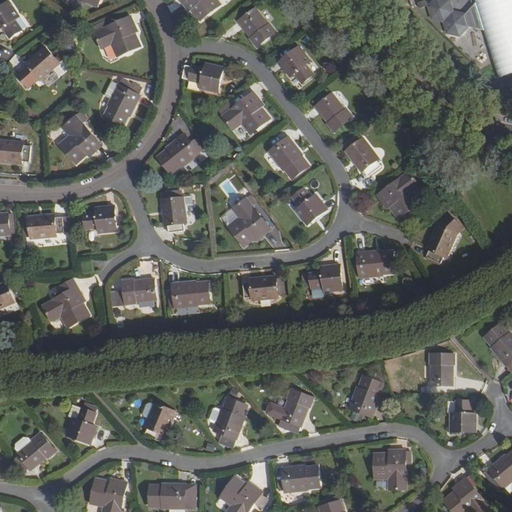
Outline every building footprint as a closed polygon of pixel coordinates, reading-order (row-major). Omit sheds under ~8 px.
[(180,0),(185,6),(188,3),(192,10),(201,21),(221,6),(216,0),(180,0)] [(453,12),(450,1),(445,0),(436,0),(430,7),(433,19),(445,22),(448,33),(460,36),(468,27),(465,15),(453,12)] [(22,30),(15,20),(19,17),(9,2),(0,7),(0,30),(3,29),(10,39),(22,30)] [(256,9),(239,22),(244,28),(246,27),(254,37),(252,39),(251,39),(257,48),(277,33),(271,24),(269,26),(256,9)] [(95,32),(95,33),(100,46),(111,41),(113,44),(118,57),(141,46),(135,33),(133,27),(136,25),(132,17),(108,27),(105,28),(103,23),(93,27),(95,32)] [(246,27),(244,28),(252,39),(254,37),(246,27)] [(315,75),(307,65),(311,62),(300,47),(280,63),(291,78),(295,75),(303,84),(315,75)] [(55,59),(46,48),(26,65),(28,67),(18,76),(29,89),(39,80),(41,81),(54,70),(60,65),(60,64),(55,59)] [(59,55),(55,59),(60,64),(64,60),(59,55)] [(64,62),(60,65),(54,70),(60,77),(70,69),(64,62)] [(205,69),(187,66),(184,79),(189,80),(189,81),(202,84),(201,89),(219,93),(224,68),(206,64),(205,69)] [(105,118),(123,127),(129,116),(130,113),(132,114),(141,96),(140,95),(135,92),(138,85),(133,83),(132,85),(122,80),(119,85),(112,100),(108,106),(110,106),(105,118)] [(112,100),(119,85),(112,82),(105,96),(112,100)] [(143,88),(138,85),(135,92),(140,95),(143,88)] [(321,103),(316,108),(321,114),(323,112),(331,122),(329,124),(328,125),(334,133),(354,117),(347,109),(346,110),(333,94),(332,95),(328,91),(318,99),(321,103)] [(234,108),(223,117),(232,128),(241,121),(243,123),(252,135),(272,120),(263,108),(258,102),(260,100),(254,92),(234,108)] [(218,111),(223,117),(234,108),(229,102),(218,111)] [(323,112),(321,114),(329,124),(331,122),(323,112)] [(60,146),(77,164),(87,155),(93,150),(95,153),(102,146),(76,116),(65,125),(73,134),(71,136),(60,146)] [(241,121),(232,128),(234,131),(243,123),(241,121)] [(65,125),(63,128),(71,136),(73,134),(65,125)] [(194,145),(185,134),(170,146),(171,148),(168,150),(158,158),(171,175),(181,167),(183,168),(201,153),(198,151),(194,145)] [(364,139),(363,139),(359,134),(344,146),(347,151),(347,152),(353,159),(363,172),(365,171),(369,177),(382,167),(378,161),(380,159),(364,139)] [(293,180),(310,167),(302,157),(300,154),(301,153),(289,138),(270,153),(284,171),(286,170),(293,180)] [(201,140),(194,145),(198,151),(205,145),(201,140)] [(32,147),(24,146),(24,144),(0,141),(0,162),(23,165),(23,162),(30,163),(32,147)] [(410,171),(377,196),(383,203),(386,201),(391,208),(399,219),(419,204),(410,193),(408,190),(418,183),(410,171)] [(420,185),(418,183),(408,190),(410,193),(420,185)] [(305,189),(302,186),(291,194),(293,197),(293,198),(301,208),(296,211),(308,226),(328,210),(316,195),(312,198),(305,189)] [(183,199),(182,199),(181,192),(162,194),(163,201),(162,201),(165,227),(167,226),(168,234),(185,232),(184,224),(186,224),(183,199)] [(222,219),(245,247),(256,239),(262,234),(264,237),(271,230),(253,207),(258,203),(251,195),(222,219)] [(193,196),(185,197),(186,206),(194,205),(193,196)] [(97,213),(85,214),(85,215),(85,218),(79,219),(80,228),(86,227),(87,229),(99,228),(100,233),(118,231),(116,206),(97,208),(97,213)] [(0,235),(9,235),(11,235),(11,233),(16,232),(14,214),(9,214),(0,214),(0,235)] [(63,217),(55,218),(55,215),(29,217),(29,220),(23,220),(25,237),(31,237),(31,239),(57,237),(57,234),(64,234),(64,233),(63,218),(63,217)] [(70,217),(63,218),(64,233),(72,233),(70,217)] [(442,221),(440,227),(438,226),(428,250),(430,250),(427,258),(442,264),(445,257),(447,258),(457,234),(455,233),(458,227),(442,221)] [(11,235),(9,235),(9,241),(17,240),(16,232),(11,233),(11,235)] [(459,246),(455,255),(462,258),(466,249),(459,246)] [(396,273),(395,252),(382,254),(378,254),(378,252),(358,254),(359,261),(355,261),(357,279),(384,276),(384,274),(396,273)] [(83,263),(85,272),(94,271),(92,261),(83,263)] [(323,267),(323,272),(311,273),(311,275),(306,275),(307,288),(312,287),(312,288),(324,287),(325,292),(344,290),(341,266),(323,267)] [(282,278),(277,279),(277,277),(251,279),(251,282),(244,283),(246,299),(253,298),(254,301),(279,298),(279,295),(284,294),(282,278)] [(157,300),(155,279),(147,280),(148,283),(134,284),(134,281),(134,280),(123,281),(125,291),(117,291),(119,306),(137,305),(137,303),(157,300)] [(65,294),(43,307),(50,319),(60,313),(62,316),(69,328),(91,316),(84,303),(80,297),(83,295),(74,280),(62,287),(65,294)] [(212,303),(210,282),(197,284),(193,284),(193,282),(173,284),(174,291),(169,291),(171,309),(199,307),(199,305),(212,303)] [(0,309),(15,302),(7,283),(0,285),(0,309)] [(21,287),(15,290),(18,297),(24,295),(21,287)] [(312,288),(313,296),(326,294),(325,292),(324,287),(312,288)] [(60,313),(50,319),(52,322),(62,316),(60,313)] [(485,337),(494,347),(496,350),(495,351),(507,366),(511,362),(511,333),(511,332),(510,333),(502,324),(485,337)] [(432,386),(454,386),(454,378),(451,378),(451,364),(454,365),(456,365),(456,354),(431,354),(431,364),(432,364),(432,386)] [(350,409),(374,418),(381,400),(378,399),(380,396),(385,384),(365,376),(360,388),(359,388),(350,409)] [(281,420),(279,426),(292,431),(295,423),(302,427),(305,420),(302,418),(307,406),(310,407),(311,408),(315,398),(292,389),(288,399),(290,400),(286,408),(281,420)] [(220,443),(234,449),(245,422),(242,421),(244,417),(249,406),(229,398),(224,410),(223,410),(217,425),(215,432),(223,435),(220,443)] [(477,414),(472,414),(472,402),(457,401),(457,414),(452,414),(452,433),(477,433),(477,414)] [(281,420),(286,408),(272,402),(269,405),(267,410),(267,414),(281,420)] [(99,409),(85,403),(83,409),(79,420),(74,418),(67,436),(91,445),(97,427),(93,426),(99,409)] [(176,412),(156,404),(146,427),(149,428),(145,436),(161,442),(164,435),(166,436),(176,412)] [(79,420),(83,409),(73,405),(69,417),(74,418),(79,420)] [(217,425),(223,410),(216,408),(213,409),(210,419),(211,422),(217,425)] [(295,423),(292,431),(300,434),(302,427),(295,423)] [(30,469),(32,471),(38,466),(36,464),(46,456),(48,458),(48,459),(57,452),(42,433),(33,440),(34,441),(33,442),(19,453),(18,454),(19,456),(30,469)] [(19,453),(33,442),(30,438),(24,438),(16,444),(16,449),(19,453)] [(216,445),(208,443),(206,451),(214,453),(216,445)] [(375,454),(375,479),(390,479),(393,479),(393,490),(408,490),(407,465),(411,465),(410,452),(406,452),(406,450),(396,450),(397,454),(388,454),(375,454)] [(511,453),(508,457),(505,459),(504,458),(489,470),(504,489),(511,483),(511,453)] [(30,469),(19,456),(14,460),(25,473),(30,469)] [(48,458),(46,456),(36,464),(38,466),(48,458)] [(322,488),(320,467),(307,468),(303,469),(303,467),(283,469),(286,494),(309,491),(309,489),(322,488)] [(504,489),(489,470),(483,474),(499,493),(504,489)] [(236,477),(221,497),(233,506),(236,508),(232,511),(250,511),(256,504),(263,509),(269,500),(262,495),(264,493),(255,487),(254,489),(248,485),(236,477)] [(444,501),(452,511),(470,511),(471,511),(474,509),(475,511),(488,511),(492,509),(467,478),(459,484),(461,487),(455,492),(444,501)] [(96,479),(91,504),(105,507),(108,507),(107,511),(124,511),(122,511),(128,483),(119,481),(118,484),(110,482),(96,479)] [(186,509),(197,509),(197,492),(187,492),(187,485),(168,484),(168,487),(163,487),(151,486),(150,508),(163,508),(163,509),(171,509),(186,509)] [(358,485),(353,488),(358,495),(363,491),(358,485)] [(344,511),(339,496),(329,499),(330,504),(320,507),(321,511),(344,511)]
